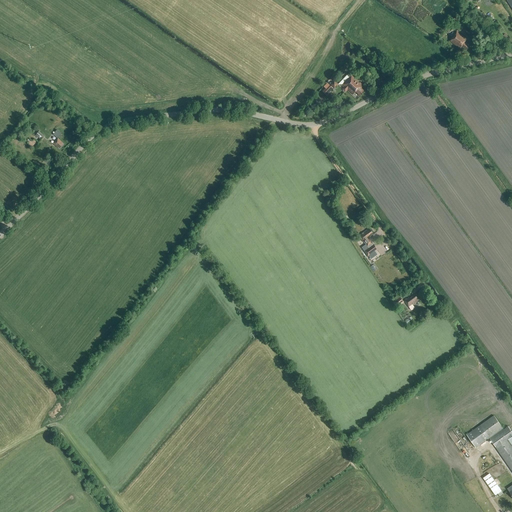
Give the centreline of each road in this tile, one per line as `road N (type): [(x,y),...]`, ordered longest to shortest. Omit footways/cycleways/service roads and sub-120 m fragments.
road 1 (unclassified): [(0,232),(93,134),(126,119),(241,112),(312,125),(403,82),(511,53)]
road 2 (track): [(312,125),(419,284)]
